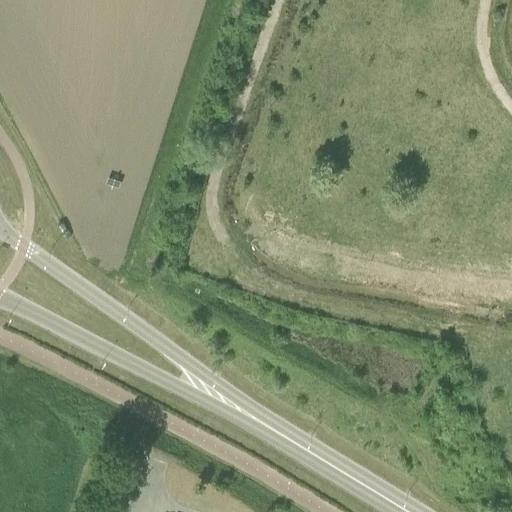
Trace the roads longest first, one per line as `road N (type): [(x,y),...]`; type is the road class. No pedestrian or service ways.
road 1 (secondary): [(258,421),(0,229)]
road 2 (secondary): [(0,293),(171,385),(258,421)]
road 3 (secondary): [(258,421),(407,511)]
